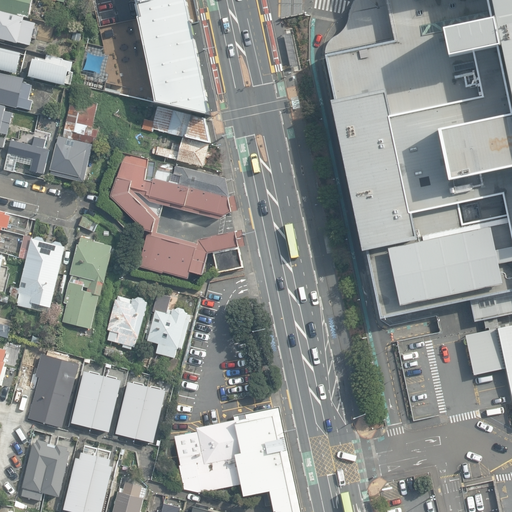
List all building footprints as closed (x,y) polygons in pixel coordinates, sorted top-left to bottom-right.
[(0,0),(0,11),(24,18),(28,19),(33,0),(0,0)] [(216,117),(192,0),(130,0),(145,70),(140,71),(142,81),(147,80),(152,108),(158,107),(209,118),(216,117)] [(511,0),(355,0),(353,4),(350,10),(349,20),(346,26),(343,30),(340,33),(335,37),(331,39),(329,43),(326,47),(325,52),(324,55),(333,101),(330,101),(361,251),(365,250),(380,318),(469,299),(474,322),(484,320),(497,317),(511,314),(511,0)] [(18,42),(30,45),(36,23),(24,20),(24,18),(0,11),(0,38),(18,43),(18,42)] [(72,30),(70,42),(81,44),(83,32),(72,30)] [(288,69),(294,67),(287,40),(282,41),(288,69)] [(36,51),(48,54),(50,47),(38,44),(36,51)] [(0,69),(17,74),(21,56),(0,51),(0,69)] [(64,60),(64,59),(47,55),(46,60),(36,57),(36,60),(33,59),(29,77),(66,86),(69,72),(73,73),(75,63),(64,60)] [(106,77),(106,76),(89,71),(88,76),(87,76),(85,86),(104,91),(108,78),(106,77)] [(18,107),(31,111),(33,101),(29,100),(32,90),(33,86),(24,83),(25,80),(0,73),(0,103),(18,108),(18,107)] [(39,83),(37,90),(45,92),(47,85),(39,83)] [(64,137),(96,145),(100,131),(93,129),(99,105),(86,101),(88,91),(76,88),(64,137)] [(0,133),(8,135),(13,113),(5,111),(6,107),(0,104),(0,133)] [(126,112),(138,114),(139,106),(127,104),(126,112)] [(154,129),(210,143),(211,142),(207,119),(158,107),(154,122),(145,120),(142,129),(153,132),(154,129)] [(30,171),(44,174),(50,150),(44,149),(47,140),(35,137),(35,136),(23,133),(21,141),(33,144),(32,145),(11,140),(4,170),(14,172),(16,162),(25,164),(26,158),(33,160),(30,171)] [(50,174),(84,183),(94,145),(59,136),(58,143),(50,174)] [(207,152),(209,145),(183,138),(181,145),(173,143),(172,150),(157,146),(155,155),(203,167),(204,165),(205,165),(205,164),(206,164),(206,163),(206,162),(207,161),(207,160),(206,159),(206,158),(210,159),(212,153),(207,152)] [(164,273),(189,280),(191,272),(203,276),(204,269),(208,253),(245,245),(242,230),(235,232),(200,238),(198,244),(159,231),(163,205),(221,219),(225,216),(231,211),(238,210),(235,196),(238,195),(235,176),(226,178),(173,165),(149,160),(126,154),(111,196),(145,230),(147,232),(137,267),(163,274),(164,273)] [(0,227),(1,228),(2,226),(7,227),(10,214),(5,213),(5,211),(0,209),(0,227)] [(80,225),(95,231),(99,222),(84,215),(80,225)] [(20,257),(27,259),(33,237),(25,235),(20,257)] [(45,242),(44,238),(39,237),(35,239),(33,239),(18,298),(16,305),(31,309),(49,313),(50,307),(52,308),(67,247),(64,247),(62,243),(57,242),(54,244),(45,242)] [(64,321),(92,329),(100,295),(102,296),(113,253),(111,252),(113,246),(95,241),(95,240),(81,237),(79,245),(71,274),(72,275),(65,303),(68,304),(64,321)] [(214,253),(219,273),(243,267),(239,248),(214,253)] [(11,297),(18,299),(20,289),(12,287),(10,293),(12,293),(11,297)] [(8,303),(9,297),(2,295),(0,301),(8,303)] [(175,358),(176,358),(179,347),(182,348),(191,315),(188,315),(188,313),(186,313),(184,309),(179,308),(175,311),(168,309),(171,299),(158,295),(154,311),(156,312),(153,322),(149,320),(146,333),(150,334),(148,341),(155,343),(153,350),(157,351),(156,353),(175,358)] [(123,347),(132,349),(132,347),(135,347),(138,338),(139,338),(148,303),(147,302),(144,299),(139,298),(135,301),(119,296),(118,300),(116,299),(108,330),(111,331),(108,340),(124,344),(123,347)] [(511,324),(497,328),(497,329),(496,329),(495,326),(498,326),(497,317),(484,320),(485,328),(488,328),(489,330),(465,335),(473,375),(506,368),(511,398),(511,324)] [(0,335),(9,338),(12,326),(0,323),(0,335)] [(104,354),(122,360),(123,357),(121,356),(122,352),(106,347),(104,354)] [(0,391),(1,392),(8,361),(6,361),(5,360),(8,350),(0,348),(0,391)] [(40,379),(29,419),(64,428),(82,364),(43,354),(36,377),(40,379)] [(140,365),(149,368),(152,357),(144,354),(140,365)] [(112,433),(124,381),(119,380),(119,378),(108,375),(108,377),(102,375),(102,374),(91,371),(91,373),(86,372),(74,423),(112,433)] [(135,383),(131,382),(118,434),(155,443),(168,392),(163,390),(163,389),(152,386),(152,388),(146,386),(146,384),(135,382),(135,383)] [(301,511),(280,405),(233,415),(234,420),(196,428),(197,432),(174,436),(180,465),(178,465),(183,489),(199,493),(241,484),(244,496),(270,491),(274,511),(279,511),(301,511)] [(10,436),(0,433),(0,458),(5,460),(10,436)] [(44,493),(62,498),(73,453),(70,452),(71,448),(59,445),(58,449),(49,446),(50,443),(38,440),(37,444),(34,443),(23,488),(25,488),(22,496),(42,501),(44,493)] [(82,459),(78,458),(66,510),(73,511),(104,511),(116,468),(112,467),(114,460),(111,459),(113,452),(86,445),(85,453),(83,453),(82,459)] [(114,511),(142,511),(146,498),(141,497),(144,486),(127,482),(124,493),(120,492),(114,511)] [(499,511),(494,482),(466,488),(470,511),(499,511)]
